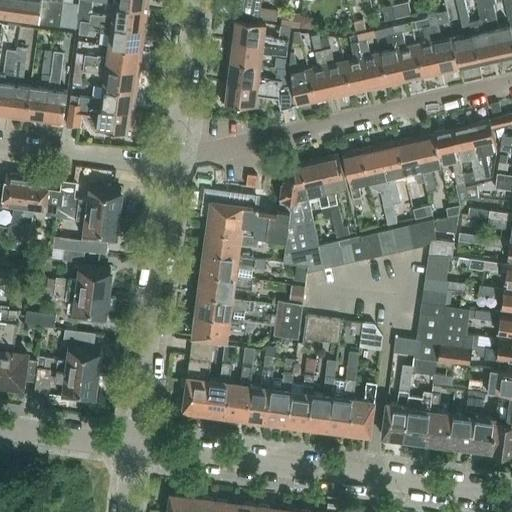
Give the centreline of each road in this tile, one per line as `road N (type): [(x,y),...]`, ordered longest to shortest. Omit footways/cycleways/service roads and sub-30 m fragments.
road 1 (residential): [(511,496),(134,446)]
road 2 (residential): [(171,158),(511,84)]
road 3 (residential): [(134,446),(171,158)]
road 4 (residential): [(171,158),(0,142)]
road 5 (residential): [(171,158),(193,0)]
road 6 (residential): [(134,446),(0,428)]
